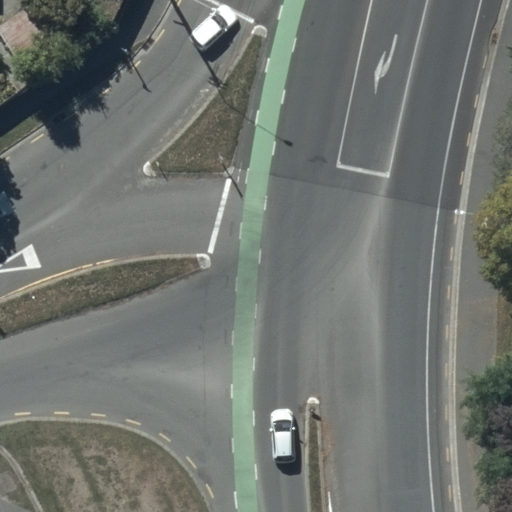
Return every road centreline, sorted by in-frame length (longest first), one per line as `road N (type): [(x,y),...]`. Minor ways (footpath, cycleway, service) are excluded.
road 1 (tertiary): [(341,228),(0,319)]
road 2 (primary): [(0,264),(153,107),(228,0)]
road 3 (primary): [(289,511),(286,336),(341,228)]
road 4 (primary): [(341,228),(374,401),(385,511)]
road 5 (primary): [(341,228),(388,0)]
